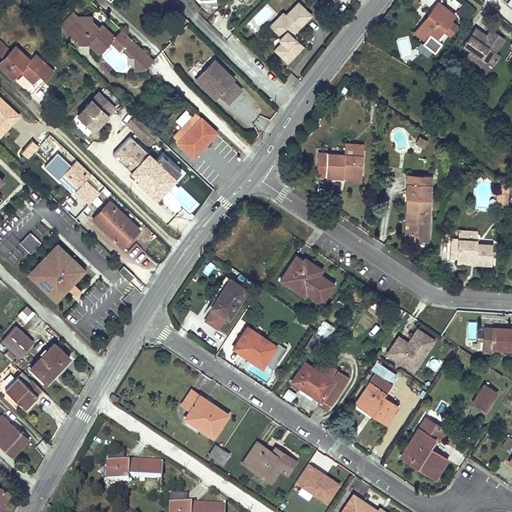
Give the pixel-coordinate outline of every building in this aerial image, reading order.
[(280,34),(278,36),(281,39),(294,53),(302,45),(290,34),(287,31),(294,24),(296,27),(310,13),(298,1),(285,15),(282,12),(270,24),(280,34)] [(439,3),(415,32),(425,40),(430,35),(435,39),(454,14),(439,3)] [(455,15),(467,22),(473,11),(461,4),(455,15)] [(132,40),(121,29),(114,37),(100,24),(98,27),(95,29),(90,24),(91,20),(93,15),(78,16),(74,12),(61,25),(71,35),(77,41),(77,43),(86,43),(87,41),(99,53),(111,40),(120,50),(121,48),(123,50),(130,57),(134,57),(135,70),(145,69),(153,60),(132,40)] [(98,27),(91,20),(90,24),(95,29),(98,27)] [(287,31),(290,34),(296,27),(294,24),(287,31)] [(505,38),(493,30),(489,36),(486,40),(483,38),(485,35),(484,33),(475,27),(463,45),(470,50),(466,56),(474,61),(478,55),(486,60),(493,65),(500,55),(495,51),(505,38)] [(401,58),(413,54),(408,36),(396,39),(401,58)] [(294,53),(281,39),(274,47),(287,61),(294,53)] [(0,61),(0,65),(11,76),(21,66),(22,67),(22,68),(36,81),(42,75),(46,79),(54,71),(36,53),(30,59),(15,46),(10,51),(0,41),(0,55),(3,59),(0,61)] [(426,58),(432,52),(422,41),(416,46),(426,58)] [(478,55),(474,61),(481,66),(486,60),(478,55)] [(213,57),(196,74),(215,93),(217,91),(226,100),(239,87),(230,78),(232,76),(213,57)] [(215,93),(196,74),(193,77),(213,96),(215,93)] [(94,130),(115,107),(99,91),(77,114),(94,130)] [(202,114),(177,141),(194,157),(219,130),(202,114)] [(112,153),(154,192),(172,174),(175,177),(181,171),(162,153),(161,153),(155,160),(151,163),(144,157),(148,153),(130,136),(112,153)] [(419,136),(416,142),(424,147),(427,140),(419,136)] [(344,143),(343,154),(362,155),(363,144),(344,143)] [(155,160),(148,153),(144,157),(151,163),(155,160)] [(316,174),(342,177),(343,172),(361,173),(362,155),(343,154),(317,153),(316,174)] [(72,162),(63,171),(78,186),(87,176),(72,162)] [(172,174),(154,192),(158,196),(175,177),(172,174)] [(408,174),(407,182),(422,183),(423,175),(408,174)] [(427,234),(431,176),(423,175),(422,183),(407,182),(406,199),(407,199),(410,199),(409,221),(406,221),(405,232),(414,233),(413,238),(427,239),(427,234)] [(70,179),(63,183),(68,193),(76,189),(70,179)] [(507,192),(508,185),(502,181),(500,181),(499,192),(499,200),(498,207),(507,208),(507,192)] [(92,219),(120,244),(129,235),(131,237),(139,229),(109,201),(92,219)] [(30,253),(40,242),(30,232),(19,242),(30,253)] [(129,235),(120,244),(122,247),(131,237),(129,235)] [(449,256),(458,256),(472,257),(472,262),(491,263),(492,244),(476,243),(476,239),(450,237),(449,256)] [(65,251),(57,243),(55,245),(63,253),(65,251)] [(57,275),(61,272),(72,282),(77,277),(75,275),(82,267),(65,251),(63,253),(55,245),(35,266),(43,274),(36,280),(53,297),(61,289),(63,291),(68,286),(57,275)] [(280,278),(284,281),(288,280),(289,280),(307,292),(320,302),(333,282),(318,273),(316,275),(312,272),(314,270),(302,262),(303,260),(302,259),(295,255),(280,278)] [(304,257),(302,259),(303,260),(302,262),(314,270),(312,272),(316,275),(318,273),(320,271),(322,269),(304,257)] [(134,275),(123,265),(118,270),(129,281),(134,275)] [(77,277),(84,269),(82,267),(75,275),(77,277)] [(72,282),(61,272),(57,275),(68,286),(72,282)] [(211,295),(215,298),(229,278),(224,275),(211,295)] [(229,278),(215,298),(210,306),(227,317),(246,289),(241,286),(229,278)] [(288,280),(287,283),(305,295),(305,294),(307,292),(289,280),(288,280)] [(56,299),(63,291),(61,289),(53,297),(56,299)] [(18,316),(28,322),(34,310),(25,305),(18,316)] [(299,311),(294,318),(300,322),(305,315),(299,311)] [(475,339),(477,321),(468,321),(466,338),(475,339)] [(32,341),(14,325),(0,340),(18,356),(32,341)] [(481,346),(490,347),(491,326),(482,325),(481,346)] [(233,347),(241,352),(242,350),(263,364),(263,363),(271,368),(279,357),(271,351),(276,345),(247,326),(233,347)] [(490,347),(493,347),(511,348),(511,327),(491,326),(490,347)] [(419,371),(435,336),(415,327),(409,340),(396,334),(386,356),(419,371)] [(317,328),(308,341),(313,344),(322,332),(317,328)] [(53,342),(30,367),(45,381),(68,357),(53,342)] [(242,350),(241,352),(261,366),(263,364),(242,350)] [(312,368),(330,380),(336,371),(318,359),(312,368)] [(330,380),(312,368),(303,362),(291,381),(319,400),(317,403),(325,409),(340,387),(330,380)] [(22,371),(21,371),(5,388),(25,407),(42,389),(31,378),(30,379),(22,371)] [(336,371),(330,380),(340,387),(346,378),(336,371)] [(374,407),(371,412),(386,422),(397,406),(381,395),(389,383),(381,377),(375,373),(359,397),(374,407)] [(484,383),(472,402),(484,410),(497,391),(484,383)] [(226,415),(205,401),(206,398),(191,388),(181,404),(189,409),(184,417),(212,436),(226,415)] [(112,393),(110,397),(116,401),(118,397),(112,393)] [(359,397),(356,402),(371,412),(374,407),(359,397)] [(206,398),(205,401),(226,415),(227,413),(206,398)] [(27,438),(1,414),(0,415),(0,445),(11,456),(27,438)] [(425,417),(401,456),(416,465),(418,463),(425,468),(424,470),(435,477),(447,458),(429,447),(434,438),(432,436),(439,425),(425,417)] [(446,430),(439,425),(432,436),(434,438),(438,441),(446,430)] [(509,448),(511,443),(511,440),(508,437),(503,443),(509,448)] [(208,453),(215,457),(221,448),(214,443),(208,453)] [(263,447),(256,443),(242,462),(270,480),(278,469),(288,454),(278,448),(275,453),(272,451),(264,446),(263,447)] [(221,448),(215,457),(221,462),(228,452),(221,448)] [(123,464),(124,461),(124,453),(109,452),(107,479),(129,480),(130,476),(161,478),(162,463),(129,462),(129,464),(123,464)] [(288,454),(278,469),(287,476),(297,461),(288,454)] [(307,462),(295,484),(330,504),(342,482),(307,462)] [(0,509),(10,492),(0,485),(0,509)] [(171,494),(170,511),(224,511),(225,505),(192,504),(192,506),(186,506),(186,503),(186,495),(171,494)] [(341,511),(379,511),(377,510),(353,494),(341,511)]
